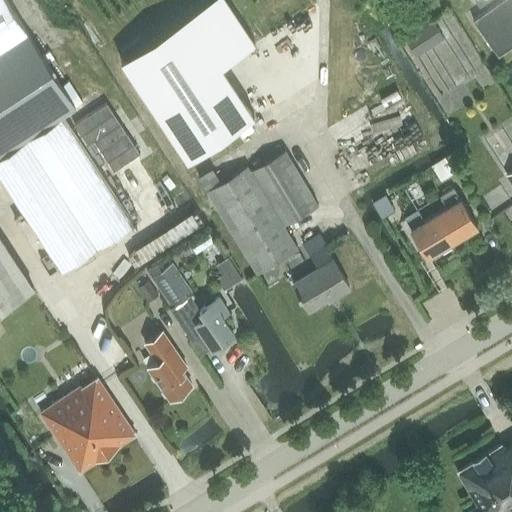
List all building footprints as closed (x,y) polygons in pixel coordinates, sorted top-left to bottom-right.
[(5,0),(0,0),(0,51),(28,33),(5,0)] [(225,0),(209,0),(121,59),(187,159),(254,115),(222,66),(255,44),(225,0)] [(498,55),(511,45),(511,0),(501,0),(473,20),(498,55)] [(417,56),(443,39),(432,21),(405,38),(417,56)] [(28,33),(0,51),(0,154),(60,115),(75,106),(28,33)] [(423,135),(403,101),(334,142),(355,177),(423,135)] [(60,115),(0,154),(0,176),(61,270),(130,222),(101,178),(140,153),(107,102),(68,127),(60,115)] [(251,171),(285,227),(318,206),(284,150),(251,171)] [(441,178),(456,168),(445,153),(431,162),(441,178)] [(297,248),(285,227),(251,171),(248,165),(220,182),(212,168),(199,176),(206,190),(256,273),(297,248)] [(435,213),(452,241),(477,226),(460,198),(453,188),(440,195),(447,206),(435,213)] [(427,256),(452,241),(435,213),(424,220),(418,209),(405,217),(411,227),(411,228),(427,256)] [(335,295),(349,287),(332,259),(324,246),(310,255),(317,268),(293,283),(309,309),(334,293),(335,295)] [(172,263),(151,277),(170,305),(169,306),(178,319),(191,339),(201,332),(212,348),(234,334),(222,316),(228,311),(218,296),(200,308),(198,306),(190,294),(192,293),(172,263)] [(182,394),(182,391),(192,384),(181,369),(186,365),(162,330),(145,342),(157,360),(147,366),(170,399),(173,397),(176,398),(182,394)] [(80,470),(135,433),(97,377),(83,387),(81,384),(41,411),(80,470)] [(466,511),(511,511),(511,441),(504,447),(501,442),(457,470),(478,505),(466,511)]
